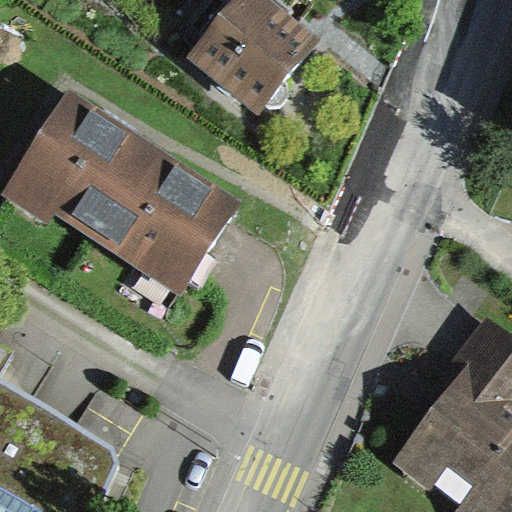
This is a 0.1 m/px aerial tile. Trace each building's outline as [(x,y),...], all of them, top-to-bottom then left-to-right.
[(200,77),(271,126),(323,51),(253,2),(200,77)] [(192,285),(242,196),(212,179),(223,160),(69,73),(8,181),(192,285)] [(396,474),(447,511),(511,511),(511,339),(501,331),(396,474)] [(41,511),(86,511),(115,462),(0,395),(0,488),(8,493),(41,511)] [(0,511),(41,511),(8,493),(0,488),(0,511)]
